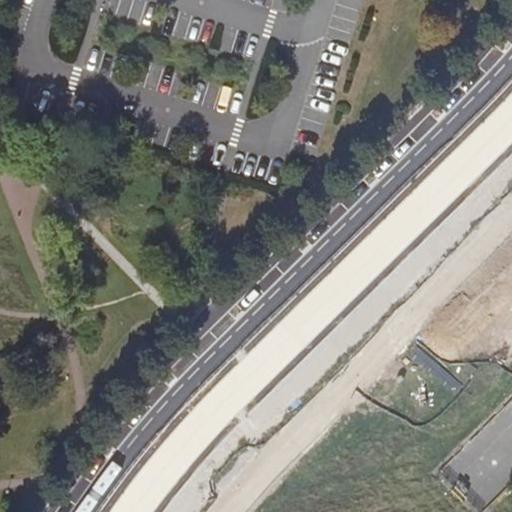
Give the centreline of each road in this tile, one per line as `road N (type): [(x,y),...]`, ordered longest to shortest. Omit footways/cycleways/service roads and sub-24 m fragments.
road 1 (secondary): [(511,65),(213,362),(85,511)]
road 2 (secondary): [(175,511),(243,429),(511,166)]
road 3 (unknown): [(243,191),(225,243),(213,256),(190,258),(164,241),(160,207),(185,185),(232,188)]
